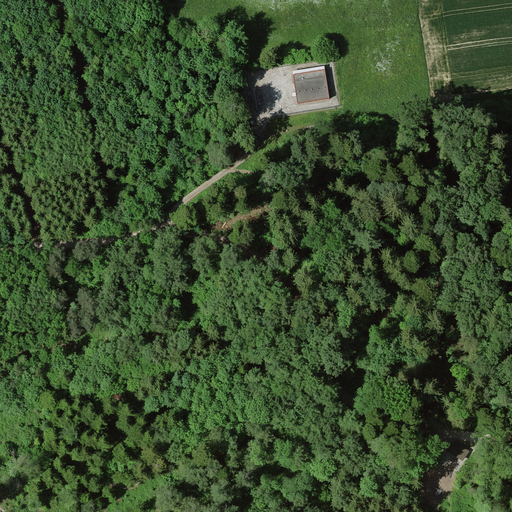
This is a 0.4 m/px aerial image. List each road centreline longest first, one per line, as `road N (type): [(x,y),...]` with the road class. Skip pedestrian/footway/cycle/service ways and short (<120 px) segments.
road 1 (track): [(0,251),(158,230),(213,238),(259,258),(279,277),(312,367),(335,390),(403,426),(447,433)]
road 2 (track): [(158,230),(257,140),(264,82)]
